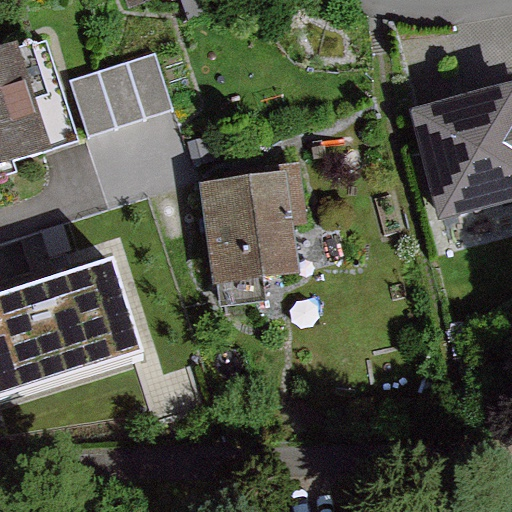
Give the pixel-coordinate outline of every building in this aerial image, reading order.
[(117,0),(126,24),(192,0),(117,0)] [(0,162),(22,155),(18,143),(83,120),(50,28),(0,45),(0,162)] [(163,59),(74,79),(87,139),(177,119),(163,59)] [(511,94),(420,117),(444,215),(511,198),(511,94)] [(282,183),(208,193),(219,282),(293,272),(282,183)] [(113,269),(0,305),(0,403),(141,358),(113,269)] [(371,511),(419,511),(417,501),(371,511)]
